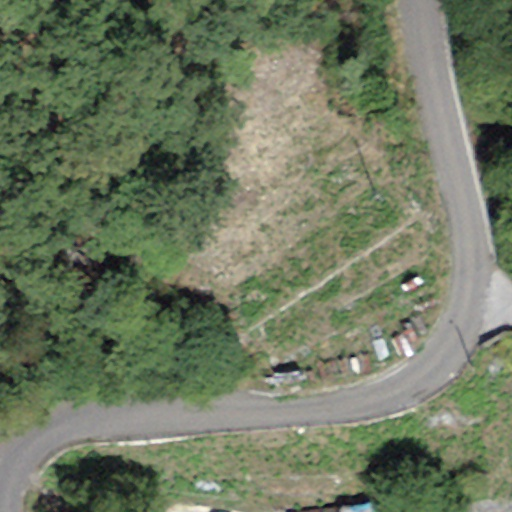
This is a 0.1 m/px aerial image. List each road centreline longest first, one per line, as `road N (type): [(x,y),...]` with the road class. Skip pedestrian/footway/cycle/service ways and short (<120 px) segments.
road 1 (unclassified): [(0,493),(15,457),(49,429),(351,402),(405,384)]
road 2 (unclassified): [(426,0),(473,267),(449,349),(405,384)]
